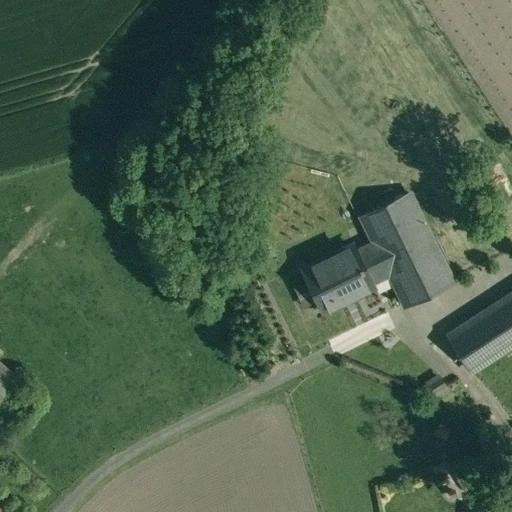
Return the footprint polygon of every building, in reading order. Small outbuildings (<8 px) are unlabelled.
[(462,168),(440,178),(446,191),(468,181),(462,168)] [(431,237),(409,192),(362,215),(374,240),(390,272),(406,303),(452,280),(511,250),(511,205),(509,198),(431,237)] [(353,245),(304,269),(323,308),(372,284),(371,282),(390,272),(374,240),(355,249),(353,245)] [(511,295),(449,334),(470,368),(511,342),(511,295)] [(449,383),(402,341),(393,352),(439,394),(449,383)] [(0,394),(16,377),(0,362),(0,394)]
